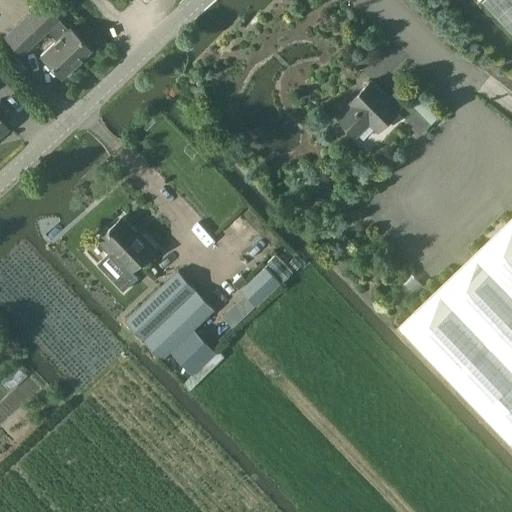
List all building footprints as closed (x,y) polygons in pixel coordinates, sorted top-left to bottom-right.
[(67,27),(58,19),(59,18),(41,0),(39,0),(3,35),(21,55),(47,29),(56,38),(39,54),(60,77),(89,49),(69,26),(67,27)] [(511,34),(511,0),(483,0),(481,2),(511,34)] [(353,104),(339,117),(356,134),(370,121),(379,130),(399,110),(408,118),(422,133),(432,123),(417,109),(397,89),(389,97),(372,80),(350,101),(353,104)] [(109,229),(98,240),(110,252),(99,263),(125,289),(139,276),(133,269),(156,247),(144,234),(142,236),(123,216),(112,227),(111,226),(109,229)] [(511,216),(400,324),(511,440),(511,216)] [(286,278),(295,267),(277,252),(268,263),(286,278)] [(250,281),(266,298),(282,282),(266,266),(250,281)] [(194,327),(215,308),(178,270),(126,320),(162,358),(171,350),(194,327)]
